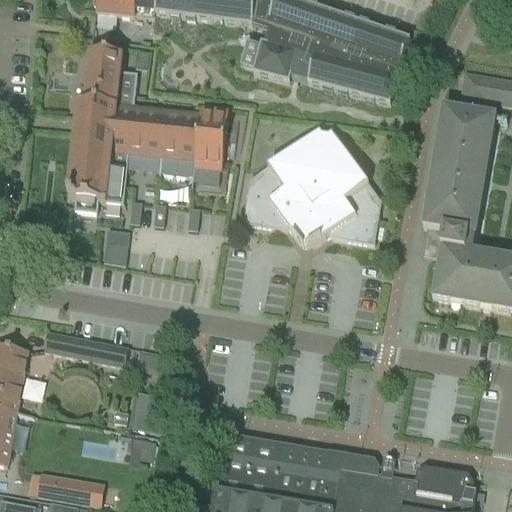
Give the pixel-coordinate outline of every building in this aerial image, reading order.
[(96,13),(96,19),(135,23),(136,10),(155,13),(154,19),(170,21),(170,24),(180,25),(180,22),(186,23),(185,26),(195,27),(196,24),(213,27),(213,29),(223,30),(223,28),(252,32),(252,31),(269,37),(265,49),(261,48),(253,79),(290,89),(291,83),(307,88),(323,93),(322,95),(332,98),(333,95),(338,97),(338,99),(347,102),(348,99),(365,104),(364,106),(374,109),(375,106),(390,110),(398,81),(404,83),(404,84),(405,84),(413,62),(411,62),(405,60),(410,45),(395,40),(396,37),(386,34),(385,36),(369,31),(370,28),(360,25),(359,27),(354,26),(355,23),(345,20),(344,22),(317,13),(318,10),(308,7),(307,9),(302,8),(303,5),(293,2),(292,4),(279,0),(95,0),(94,2),(93,10),(95,12),(96,13)] [(139,57),(137,67),(147,69),(149,59),(139,57)] [(123,210),(128,161),(128,160),(133,114),(137,81),(119,79),(121,62),(111,61),(91,59),(86,109),(79,109),(68,204),(76,205),(75,217),(97,219),(98,208),(123,210)] [(511,86),(465,79),(461,104),(511,112),(511,86)] [(133,114),(128,160),(135,161),(162,164),(167,118),(133,114)] [(484,151),(489,121),(450,114),(448,128),(441,126),(438,144),(445,145),(445,144),(484,151)] [(193,182),(192,189),(219,192),(221,177),(222,177),(228,118),(200,115),(200,121),(195,167),(193,182)] [(162,164),(160,179),(193,182),(195,167),(200,121),(167,118),(162,164)] [(281,162),(282,163),(249,186),(242,229),(284,236),(288,233),(294,242),(293,242),(300,251),(304,256),(307,257),(313,253),(322,247),(321,246),(330,240),(332,244),(374,251),(378,225),(381,208),(368,190),(358,176),(359,175),(358,174),(357,175),(355,171),(355,170),(354,170),(351,166),(352,166),(351,165),(348,161),(348,160),(347,160),(331,138),(328,141),(322,140),(319,136),(293,156),(292,155),(291,156),(288,159),(287,158),(286,159),(287,160),(283,162),(282,162),(281,162)] [(436,156),(433,174),(440,175),(440,174),(479,181),(484,151),(445,144),(445,145),(443,157),(436,156)] [(431,186),(428,203),(435,205),(435,204),(473,210),(474,206),(479,181),(440,174),(440,175),(438,187),(431,186)] [(422,233),(428,234),(468,241),(472,217),(473,210),(435,204),(435,205),(433,216),(426,215),(422,233)] [(132,208),(130,230),(139,231),(142,209),(132,208)] [(156,211),(154,232),(163,234),(166,212),(156,211)] [(190,214),(188,236),(197,237),(200,215),(190,214)] [(428,234),(425,251),(433,252),(432,260),(440,262),(439,265),(439,267),(432,305),(433,305),(450,308),(452,301),(464,303),(471,265),(464,264),(468,241),(428,234)] [(106,250),(104,269),(125,273),(128,252),(106,250)] [(464,303),(462,310),(480,313),(481,306),(493,308),(494,308),(500,270),(471,265),(464,303)] [(511,311),(511,271),(500,270),(494,308),(493,308),(492,315),(510,318),(511,311)] [(125,373),(129,355),(48,339),(44,357),(125,373)] [(0,352),(0,417),(17,420),(20,400),(24,377),(28,358),(0,352)] [(166,378),(168,365),(139,359),(136,373),(166,378)] [(139,399),(136,435),(159,437),(162,401),(139,399)] [(0,417),(0,471),(7,473),(13,442),(17,420),(0,417)] [(126,431),(128,419),(116,418),(114,429),(126,431)] [(473,511),(476,498),(476,497),(472,497),(472,492),(473,489),(473,487),(468,480),(423,472),(416,478),(415,487),(407,486),(395,484),(394,489),(377,486),(379,472),(374,464),(327,456),(327,457),(323,457),(323,456),(233,441),(226,446),(214,511),(473,511)] [(133,445),(128,469),(138,471),(142,447),(133,445)] [(42,481),(38,503),(93,511),(99,511),(103,491),(42,481)]
